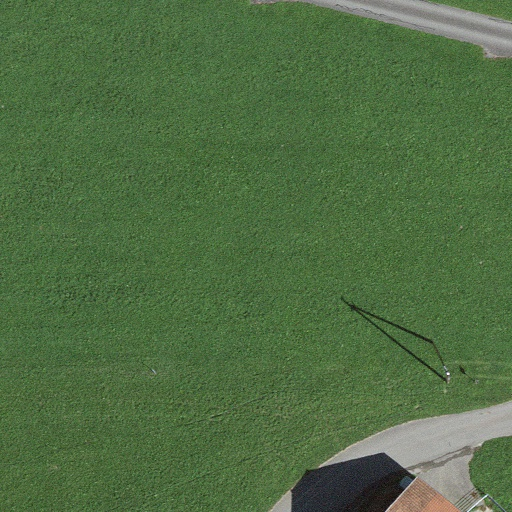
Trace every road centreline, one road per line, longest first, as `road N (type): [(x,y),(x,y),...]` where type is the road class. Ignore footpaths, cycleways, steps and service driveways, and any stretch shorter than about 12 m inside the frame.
road 1 (unclassified): [(511,418),(386,462),(316,511)]
road 2 (unclassified): [(511,37),(357,0)]
